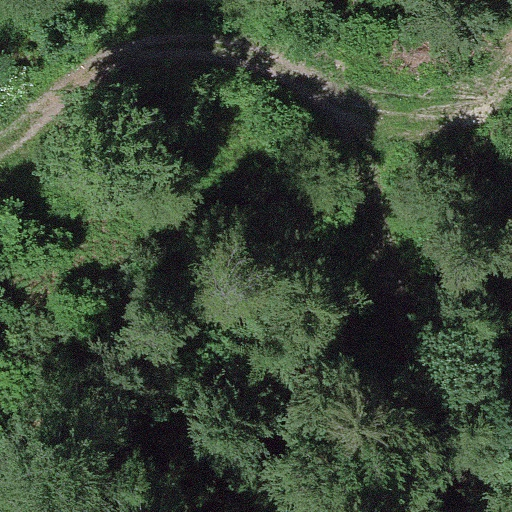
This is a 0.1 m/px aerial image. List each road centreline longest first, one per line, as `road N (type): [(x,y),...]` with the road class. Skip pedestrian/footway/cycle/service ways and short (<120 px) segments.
road 1 (track): [(0,149),(98,69),(154,48),(237,51),(322,94),(396,113),(457,104),(511,67)]
road 2 (track): [(332,97),(379,216),(410,350),(484,511)]
